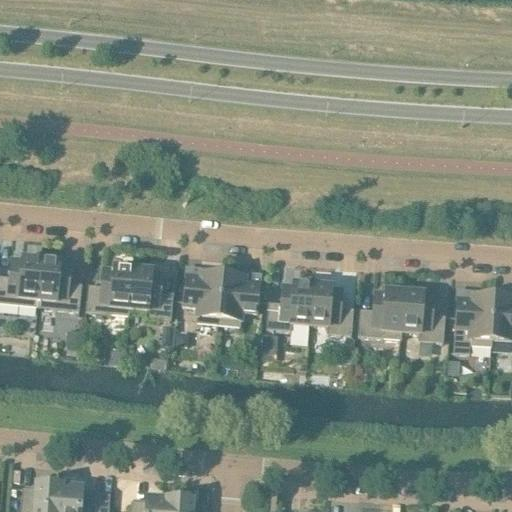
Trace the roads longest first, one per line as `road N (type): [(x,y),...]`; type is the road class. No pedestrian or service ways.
road 1 (secondary): [(511,78),(0,31)]
road 2 (secondary): [(0,69),(511,114)]
road 3 (residential): [(0,211),(511,253)]
road 4 (residential): [(511,484),(228,466)]
road 5 (residential): [(228,466),(0,438)]
